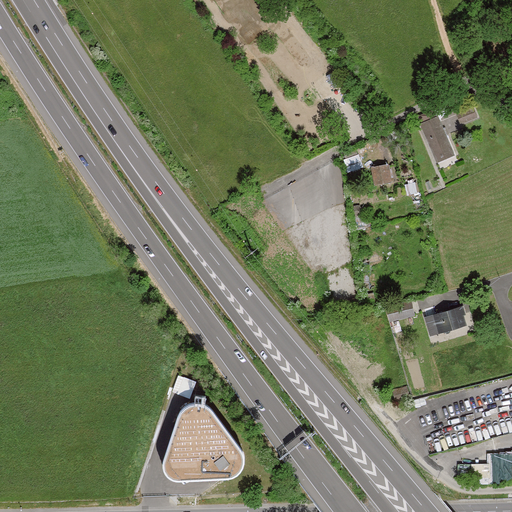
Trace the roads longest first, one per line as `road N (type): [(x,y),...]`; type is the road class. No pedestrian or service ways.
road 1 (motorway): [(0,18),(146,239),(349,511)]
road 2 (motorway): [(427,511),(180,224)]
road 3 (motorway): [(390,511),(180,224)]
road 4 (residential): [(511,109),(473,89),(455,92),(264,191)]
road 5 (motorway): [(180,224),(28,0)]
road 6 (unclassified): [(511,490),(448,481),(412,453),(372,402)]
